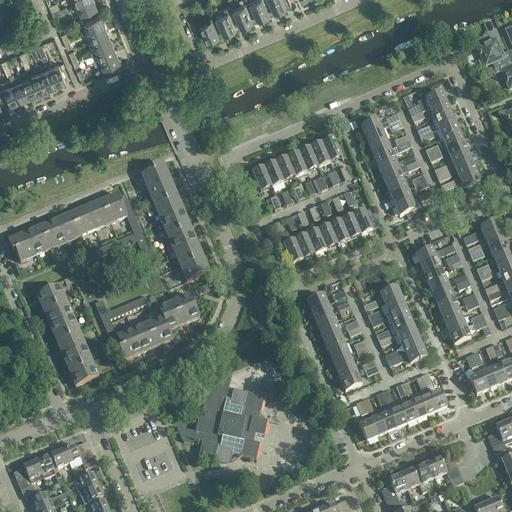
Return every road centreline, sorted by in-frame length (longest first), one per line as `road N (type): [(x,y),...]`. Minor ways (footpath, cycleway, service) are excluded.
road 1 (residential): [(229,177),(237,154),(452,65),(474,115)]
road 2 (residential): [(203,188),(237,267),(235,308),(220,338),(200,359),(89,406)]
road 3 (residential): [(290,299),(382,258),(383,248),(285,286)]
road 4 (residential): [(188,55),(197,70),(359,0)]
road 5 (residential): [(151,68),(203,188)]
road 6 (residential): [(498,337),(448,220)]
